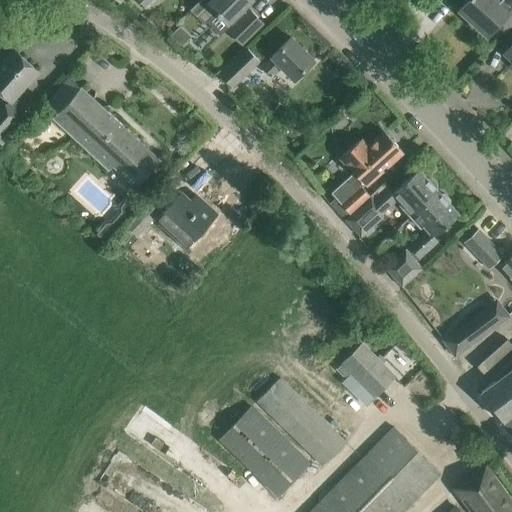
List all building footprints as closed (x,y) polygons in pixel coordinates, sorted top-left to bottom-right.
[(136,0),(145,8),(153,0),(136,0)] [(199,0),(190,9),(197,16),(204,24),(206,22),(216,12),(227,24),(228,22),(232,26),(228,30),(241,43),(262,22),(249,9),(246,12),(243,8),(246,6),(251,0),(199,0)] [(511,0),(466,0),(459,9),(487,36),(495,27),(503,34),(511,24),(511,0)] [(180,26),(171,36),(180,46),(190,36),(180,26)] [(282,66),(294,79),(313,60),(291,37),(261,66),(271,76),(282,66)] [(259,61),(247,48),(219,75),(232,88),(259,61)] [(0,91),(10,101),(37,71),(14,50),(0,64),(0,91)] [(113,165),(136,186),(160,159),(81,86),(80,87),(69,77),(56,92),(47,102),(58,112),(52,118),(108,170),(113,165)] [(0,110),(0,134),(17,117),(5,105),(0,110)] [(354,171),(331,192),(350,214),(370,195),(362,187),(403,152),(385,131),(368,147),(360,138),(340,156),(354,171)] [(350,214),(345,219),(361,236),(382,217),(380,215),(400,198),(404,202),(400,205),(410,216),(438,191),(418,169),(393,191),(385,182),(370,195),(350,214)] [(438,240),(434,236),(458,213),(438,191),(410,216),(421,228),(424,225),(428,229),(408,246),(419,258),(438,240)] [(161,213),(156,219),(186,246),(202,229),(215,214),(196,196),(190,202),(180,193),(167,208),(161,213)] [(106,242),(137,208),(128,199),(121,206),(122,211),(112,222),(106,223),(97,233),(106,242)] [(126,226),(136,235),(159,210),(149,200),(126,226)] [(486,236),(472,249),(489,267),(503,255),(486,236)] [(423,268),(405,249),(384,268),(402,287),(423,268)] [(511,253),(506,259),(498,266),(503,271),(511,280),(511,253)] [(444,339),(443,339),(455,355),(497,324),(485,308),(444,339)] [(352,372),(342,383),(364,405),(374,395),(394,376),(362,344),(354,352),(348,358),(343,363),(352,372)] [(511,368),(481,392),(511,433),(511,368)] [(256,401),(321,465),(345,441),(280,377),(256,401)] [(218,439),(278,497),(311,463),(252,405),(218,439)] [(309,511),(402,511),(441,473),(393,427),(309,511)] [(472,511),(511,511),(511,501),(485,465),(455,487),(472,511)]
